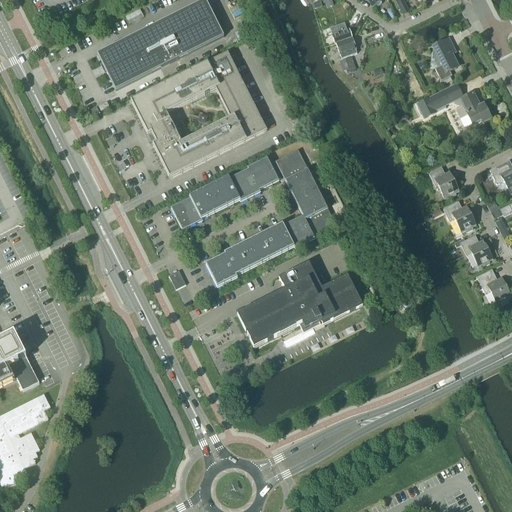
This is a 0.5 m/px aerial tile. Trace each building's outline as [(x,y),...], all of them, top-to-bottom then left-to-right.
[(330,0),(327,0),(324,1),(325,4),(327,9),(333,7),(330,0)] [(367,0),(371,7),(372,7),(374,9),(376,8),(379,7),(381,5),(380,3),(381,2),(380,0),(367,0)] [(402,16),(408,13),(401,0),(400,0),(395,3),(402,16)] [(114,92),(223,38),(205,2),(96,56),(114,92)] [(344,25),(329,30),(332,38),(334,46),(335,46),(351,40),(351,39),(349,32),(346,33),(345,30),(346,30),(344,25)] [(351,40),(335,46),(339,57),(340,57),(341,60),(350,57),(356,55),(356,54),(354,48),(351,40)] [(450,57),(455,54),(448,41),(435,48),(438,53),(435,54),(441,67),(435,71),(441,83),(451,78),(449,74),(457,70),(450,57)] [(169,181),(266,133),(227,55),(130,104),(169,181)] [(352,59),(339,63),(342,73),(346,72),(347,74),(356,71),(355,69),(352,59)] [(473,95),(463,100),(456,87),(417,106),(424,120),(460,102),(472,127),(481,122),(482,125),(490,121),(483,106),(479,108),(473,95)] [(106,103),(97,108),(99,112),(108,108),(108,107),(106,103)] [(88,113),(87,113),(90,118),(98,114),(95,109),(88,113)] [(337,230),(298,152),(275,164),(302,219),(314,242),(337,230)] [(278,183),(267,160),(247,170),(247,172),(259,195),(259,194),(259,193),(278,183)] [(511,169),(509,163),(489,172),(496,187),(503,183),(510,197),(511,195),(511,169)] [(437,188),(444,201),(448,199),(449,201),(455,197),(454,196),(458,194),(455,186),(456,185),(454,181),(452,182),(449,174),(444,176),(441,170),(428,176),(435,189),(437,188)] [(259,195),(247,172),(229,181),(240,204),(259,195)] [(240,204),(229,181),(228,180),(208,189),(220,212),(239,203),(240,204)] [(220,212),(208,189),(189,199),(190,201),(201,224),(202,223),(201,222),(220,212)] [(181,234),(201,224),(190,201),(170,211),(181,234)] [(473,220),(471,215),(469,216),(466,208),(461,211),(458,204),(442,212),(449,224),(454,222),(460,235),(465,233),(466,235),(472,232),(471,230),(475,228),(471,220),(473,220)] [(490,213),(496,210),(493,204),(487,207),(490,213)] [(511,205),(499,212),(502,220),(511,215),(511,216),(511,205)] [(143,207),(136,211),(140,217),(147,214),(143,207)] [(314,242),(302,219),(283,228),(294,252),(314,242)] [(294,252),(283,228),(282,227),(263,236),(274,259),(293,249),(294,252)] [(274,259),(263,236),(243,246),(255,269),(274,259)] [(486,250),(482,242),(478,245),(475,238),(459,245),(459,244),(454,246),(456,250),(461,248),(466,258),(471,256),(477,269),(481,267),(482,269),(489,266),(488,264),(492,262),(488,254),(490,254),(487,249),(486,250)] [(255,269),(243,246),(224,256),(235,278),(255,269)] [(236,280),(235,278),(224,256),(223,256),(224,257),(204,267),(216,291),(236,280)] [(322,328),(362,308),(347,278),(321,291),(308,265),(278,280),(285,293),(236,317),(253,351),(302,326),(305,332),(320,324),(322,328)] [(501,280),(496,282),(491,272),(476,280),(484,296),(490,293),(496,307),(500,305),(501,306),(507,303),(506,301),(510,299),(507,292),(508,291),(506,287),(505,287),(501,280)] [(169,277),(168,278),(171,283),(181,278),(178,273),(169,277)] [(22,394),(39,386),(14,337),(0,343),(0,487),(3,493),(16,487),(14,482),(27,476),(24,471),(35,466),(33,462),(37,460),(35,455),(39,453),(31,436),(22,440),(20,436),(48,422),(43,413),(50,409),(44,397),(0,418),(0,390),(16,382),(22,394)]
